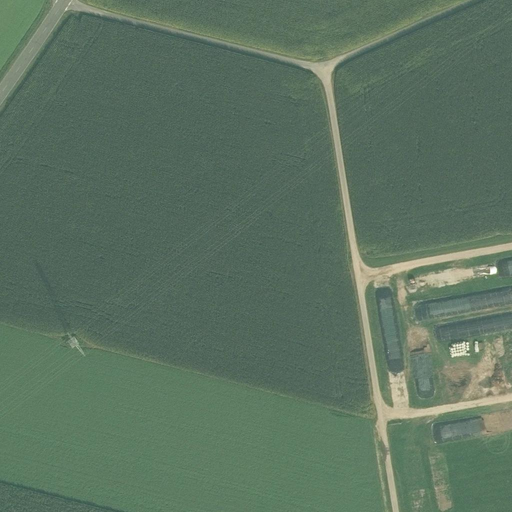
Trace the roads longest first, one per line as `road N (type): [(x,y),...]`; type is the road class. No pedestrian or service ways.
road 1 (unclassified): [(320,68),(395,511)]
road 2 (unclassified): [(64,0),(320,68)]
road 3 (unclassified): [(320,68),(473,0)]
